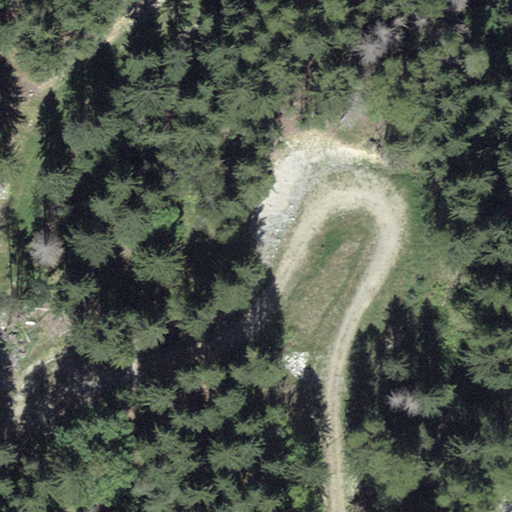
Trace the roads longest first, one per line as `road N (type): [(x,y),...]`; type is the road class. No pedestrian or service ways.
road 1 (track): [(0,431),(59,396),(229,342),(257,324),(277,297),(309,225),(348,197),(369,198),(393,232),(390,255),(337,356),(342,511)]
road 2 (track): [(0,287),(55,113),(83,80),(190,0)]
